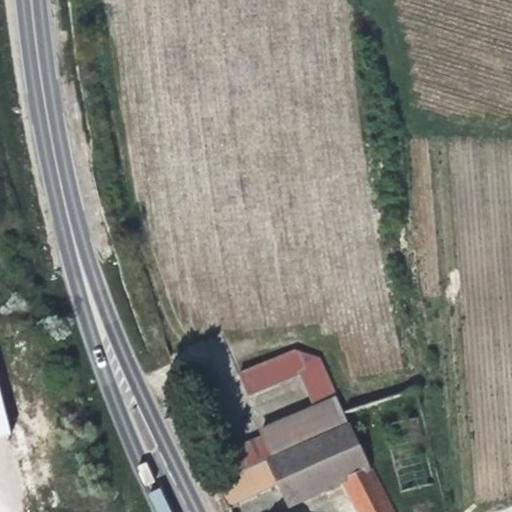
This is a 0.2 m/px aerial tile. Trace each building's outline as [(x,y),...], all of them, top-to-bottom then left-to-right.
[(257,415),(280,408),(274,388),(251,395),(257,415)] [(0,392),(0,436),(10,434),(0,392)] [(273,460),(342,430),(338,420),(330,403),(261,432),(273,460)] [(391,511),(371,470),(349,428),(342,430),(273,460),(267,463),(289,508),(343,483),(358,511),(391,511)] [(171,511),(161,487),(149,492),(157,511),(171,511)]
